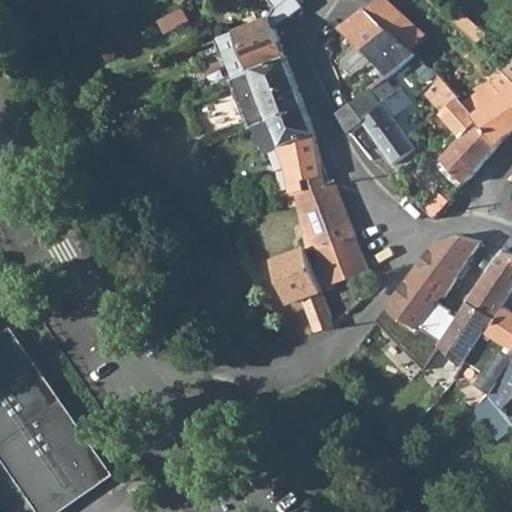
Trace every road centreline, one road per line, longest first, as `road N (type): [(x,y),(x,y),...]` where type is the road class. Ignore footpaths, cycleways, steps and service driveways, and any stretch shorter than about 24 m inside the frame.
road 1 (residential): [(406,251),(332,352),(303,370),(278,378),(196,366),(151,390)]
road 2 (residential): [(0,130),(151,390)]
road 3 (residential): [(406,251),(353,175),(306,70),(302,38),(329,0)]
road 4 (residential): [(151,390),(260,511)]
